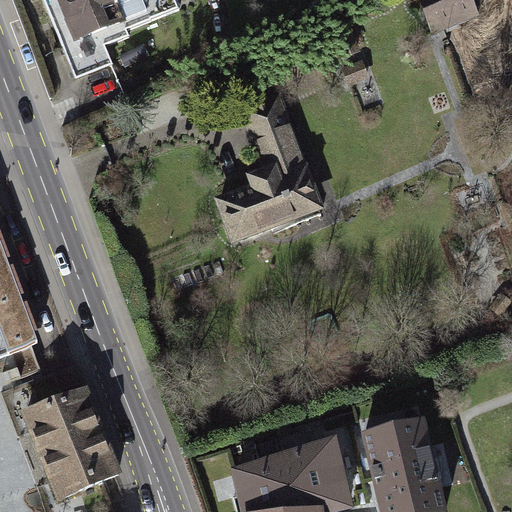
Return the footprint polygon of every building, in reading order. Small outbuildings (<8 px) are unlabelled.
[(42,0),(74,79),(111,64),(105,48),(129,38),(127,32),(179,11),(175,0),(42,0)] [(472,0),(418,0),(432,34),(479,16),(472,0)] [(288,213),(292,211),(316,202),(310,188),(296,151),(286,123),(277,100),(244,112),(260,153),(261,152),(269,171),(272,170),(288,213)] [(272,170),(269,171),(249,179),(254,194),(234,201),(233,197),(219,203),(234,241),(253,234),(295,218),(292,211),(288,213),(272,170)] [(0,233),(22,293),(33,289),(0,202),(0,233)] [(38,345),(0,244),(0,351),(2,358),(38,345)] [(85,394),(27,416),(44,458),(101,436),(85,394)] [(443,511),(422,423),(364,437),(382,511),(443,511)] [(101,436),(44,458),(60,500),(118,477),(101,436)] [(333,445),(236,474),(246,511),(331,511),(348,508),(333,445)]
